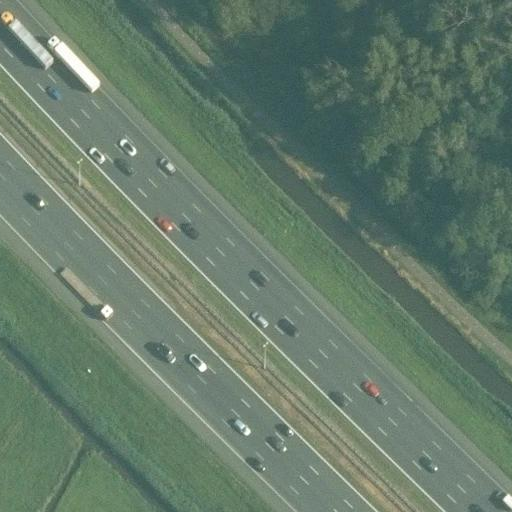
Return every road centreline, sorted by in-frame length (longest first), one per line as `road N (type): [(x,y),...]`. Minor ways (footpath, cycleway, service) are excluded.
road 1 (motorway): [(485,511),(144,178),(0,22)]
road 2 (motorway): [(0,174),(338,511)]
